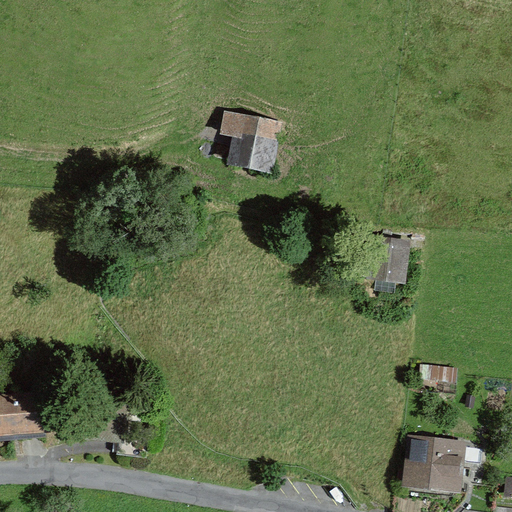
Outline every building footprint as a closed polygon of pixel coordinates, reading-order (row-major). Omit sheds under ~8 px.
[(275,126),(225,114),(219,139),(231,142),(226,165),(264,173),(275,126)] [(408,247),(374,243),(370,273),(404,278),(408,247)] [(132,386),(92,380),(85,431),(115,436),(113,453),(147,458),(149,439),(125,435),(132,386)] [(42,396),(0,397),(0,436),(44,434),(42,396)] [(459,447),(409,440),(403,487),(452,494),(459,447)] [(477,489),(474,510),(490,511),(493,491),(477,489)]
